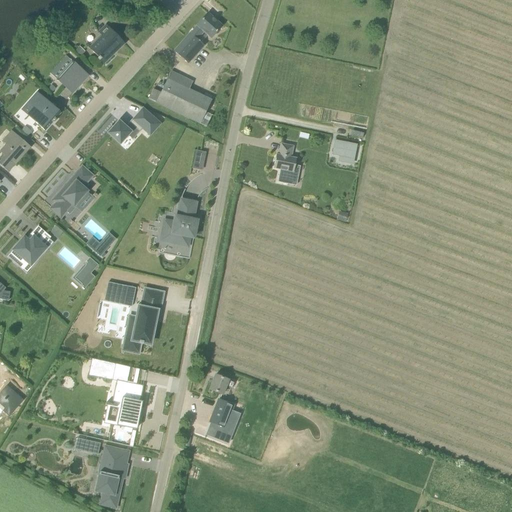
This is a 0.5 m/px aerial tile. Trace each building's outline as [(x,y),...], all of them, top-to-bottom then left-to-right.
[(190,34),(190,33),(174,52),(188,64),(204,46),(197,40),(204,32),(211,38),(221,27),(207,14),(197,26),(190,34)] [(89,45),(88,44),(86,45),(98,58),(97,59),(99,61),(100,60),(103,63),(113,54),(112,53),(115,50),(116,50),(123,44),(105,26),(98,33),(100,34),(89,45)] [(57,81),(71,94),(72,94),(88,76),(73,63),(57,81)] [(211,100),(203,96),(189,90),(193,82),(171,72),(161,93),(153,89),(148,99),(206,127),(212,116),(206,113),(211,100)] [(55,119),(55,118),(60,113),(42,97),(28,115),(36,122),(35,123),(44,131),(52,122),(53,123),(54,123),(55,122),(55,121),(55,120),(55,119)] [(161,124),(142,108),(131,120),(150,137),(161,124)] [(132,140),(140,132),(129,123),(125,127),(118,121),(113,128),(111,126),(106,132),(108,133),(107,134),(120,145),(128,136),(132,140)] [(31,132),(25,127),(22,130),(28,136),(31,132)] [(0,151),(0,152),(4,156),(0,160),(0,165),(8,172),(30,147),(11,132),(2,142),(6,145),(0,151)] [(331,153),(353,158),(356,143),(334,138),(331,153)] [(293,147),(281,144),(278,155),(276,155),(273,168),(293,173),(296,159),(291,158),(293,147)] [(203,170),(206,152),(195,150),(192,168),(203,170)] [(60,217),(65,212),(70,215),(88,194),(84,191),(89,186),(76,174),(67,185),(69,186),(65,191),(63,190),(53,201),(56,204),(51,209),(60,217)] [(189,259),(197,221),(198,216),(194,216),(196,203),(178,200),(173,223),(164,221),(160,242),(161,242),(159,253),(189,259)] [(336,219),(344,222),(347,215),(338,212),(336,219)] [(57,239),(63,233),(55,226),(50,233),(57,239)] [(92,238),(87,244),(100,256),(115,240),(109,234),(99,245),(92,238)] [(37,242),(29,235),(21,244),(20,243),(18,245),(17,244),(6,257),(18,267),(24,260),(30,265),(41,252),(44,254),(53,243),(44,235),(37,242)] [(82,288),(84,290),(95,278),(91,274),(98,266),(89,258),(86,262),(87,263),(75,277),(83,284),(81,285),(83,287),(82,288)] [(0,299),(8,301),(10,292),(0,290),(0,287),(2,286),(0,283),(0,299)] [(103,301),(111,303),(115,285),(107,283),(103,301)] [(128,287),(124,306),(131,307),(135,289),(128,287)] [(156,311),(152,311),(153,305),(144,304),(143,309),(139,308),(137,320),(130,318),(128,327),(135,329),(133,340),(139,342),(139,343),(143,344),(143,343),(150,344),(156,311)] [(91,359),(88,376),(112,381),(115,364),(91,359)] [(215,375),(209,390),(222,395),(226,386),(232,389),(234,383),(228,381),(228,380),(215,375)] [(127,383),(116,381),(111,405),(113,406),(113,407),(119,408),(116,424),(137,429),(140,415),(142,402),(140,402),(143,386),(132,384),(132,383),(127,382),(127,383)] [(209,422),(224,428),(233,406),(218,400),(209,422)] [(86,445),(84,451),(98,454),(100,444),(77,439),(76,443),(86,445)] [(217,455),(218,450),(203,445),(201,450),(217,455)] [(123,481),(126,467),(116,465),(119,453),(105,450),(99,474),(98,477),(99,477),(97,486),(105,488),(100,507),(115,510),(121,480),(123,481)]
